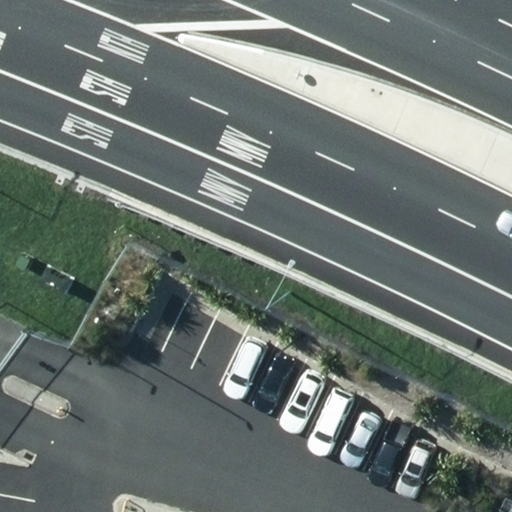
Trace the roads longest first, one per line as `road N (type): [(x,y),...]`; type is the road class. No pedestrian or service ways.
road 1 (primary): [(511,255),(94,54),(0,20)]
road 2 (primary): [(390,0),(511,48)]
